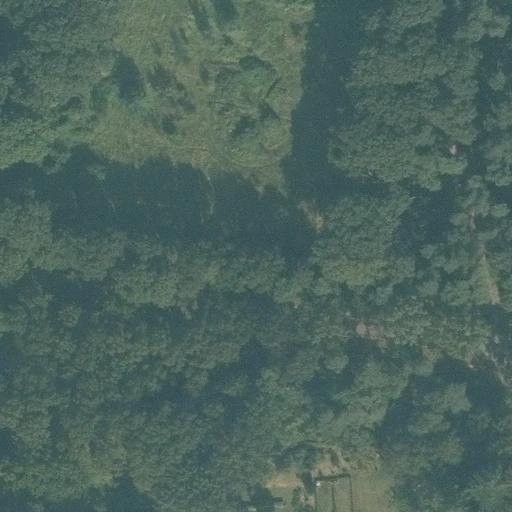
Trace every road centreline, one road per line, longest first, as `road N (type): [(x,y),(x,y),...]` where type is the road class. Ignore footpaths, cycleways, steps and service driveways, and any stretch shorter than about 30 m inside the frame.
road 1 (residential): [(505,349),(0,278)]
road 2 (track): [(505,349),(466,179),(421,56),(427,0)]
